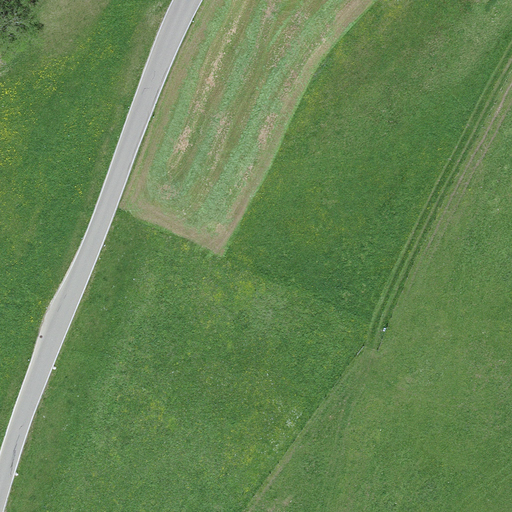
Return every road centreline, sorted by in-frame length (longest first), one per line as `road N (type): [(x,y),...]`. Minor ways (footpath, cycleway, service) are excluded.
road 1 (tertiary): [(0,505),(65,308),(189,0)]
road 2 (track): [(511,54),(427,216),(371,347)]
